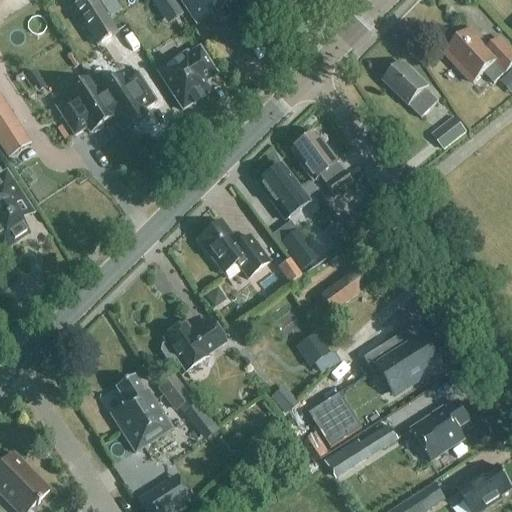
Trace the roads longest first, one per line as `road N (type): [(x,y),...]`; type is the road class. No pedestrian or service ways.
road 1 (primary): [(0,383),(307,77)]
road 2 (unclassified): [(511,380),(343,115),(307,77)]
